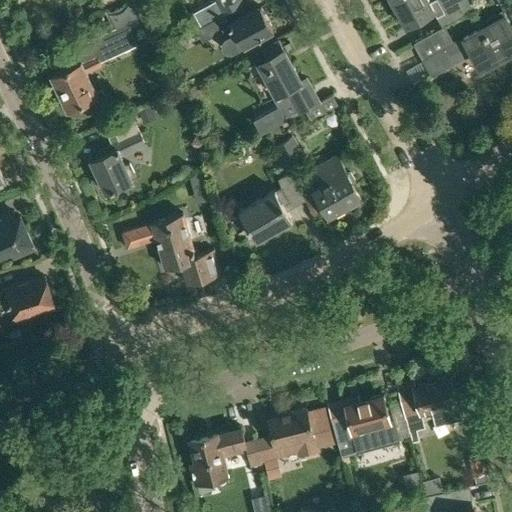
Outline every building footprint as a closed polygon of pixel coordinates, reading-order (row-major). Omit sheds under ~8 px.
[(129,0),(133,7),(109,19),(113,29),(135,19),(151,12),(145,0),(129,0)] [(212,0),(222,17),(224,16),(242,6),(239,0),(212,0)] [(434,0),(429,3),(427,0),(389,0),(405,28),(434,12),(442,27),(472,11),(465,0),(434,0)] [(260,8),(229,24),(224,16),(222,17),(196,31),(201,41),(215,34),(226,54),(272,29),(260,8)] [(475,25),(477,28),(451,42),(442,27),(414,42),(431,73),(453,61),(449,53),(466,43),(480,68),(511,51),(511,29),(502,11),(475,25)] [(61,72),(52,76),(67,110),(82,103),(87,114),(109,104),(102,90),(95,93),(86,72),(101,66),(99,62),(109,53),(133,42),(138,44),(145,41),(143,37),(135,19),(113,29),(89,40),(96,56),(81,63),(81,62),(73,66),(71,67),(70,65),(60,69),(61,72)] [(79,32),(64,39),(68,49),(84,43),(79,32)] [(312,107),(306,94),(311,91),(312,88),(307,80),(304,79),(301,81),(279,41),(261,50),(266,59),(257,64),(280,104),(252,119),(261,135),(303,111),(312,107)] [(328,98),(312,107),(303,111),(308,119),(332,106),(328,98)] [(150,107),(139,111),(144,123),(155,118),(153,114),(151,109),(150,107)] [(106,125),(114,144),(96,151),(98,157),(90,160),(104,192),(129,181),(128,179),(136,176),(130,162),(122,166),(117,154),(127,149),(140,144),(146,142),(132,113),(106,125)] [(294,134),(274,144),(286,166),(305,155),(294,134)] [(301,192),(305,199),(313,214),(324,208),(329,215),(361,197),(353,183),(355,181),(351,173),(347,173),(337,155),(316,167),(325,183),(314,189),(312,186),(301,192)] [(202,169),(190,177),(193,188),(206,184),(202,169)] [(305,199),(301,192),(289,172),(278,178),(281,187),(239,210),(255,240),(292,220),(287,209),(305,199)] [(166,268),(182,263),(187,284),(222,274),(216,252),(195,257),(183,213),(153,221),(154,223),(123,232),(127,247),(157,238),(166,268)] [(13,256),(33,247),(20,217),(6,223),(3,217),(0,218),(0,256),(11,252),(13,256)] [(0,304),(11,302),(16,320),(35,314),(34,312),(53,306),(44,277),(33,280),(33,279),(13,285),(13,286),(0,290),(0,292),(0,291),(0,304)] [(422,412),(428,410),(431,421),(459,414),(456,403),(449,375),(415,384),(414,379),(396,384),(408,431),(409,432),(411,442),(418,440),(415,429),(425,427),(422,412)] [(353,402),(352,396),(328,403),(342,456),(351,454),(350,450),(357,448),(357,451),(397,440),(388,404),(385,404),(382,394),(353,402)] [(271,435),(255,439),(260,460),(297,451),(298,454),(318,449),(317,446),(332,442),(323,406),(307,411),(305,406),(267,416),(271,435)] [(260,460),(255,439),(246,441),(242,425),(218,431),(218,430),(190,437),(196,460),(191,461),(196,481),(214,477),(216,481),(217,484),(219,486),(221,487),(224,486),(227,484),(229,482),(229,479),(229,477),(224,456),(246,450),(249,463),(260,460)] [(481,456),(469,459),(473,477),(485,474),(481,456)] [(468,500),(465,486),(423,495),(426,509),(433,507),(434,511),(477,511),(477,509),(474,509),(472,499),(468,500)] [(272,511),(268,493),(251,497),(254,511),(272,511)]
